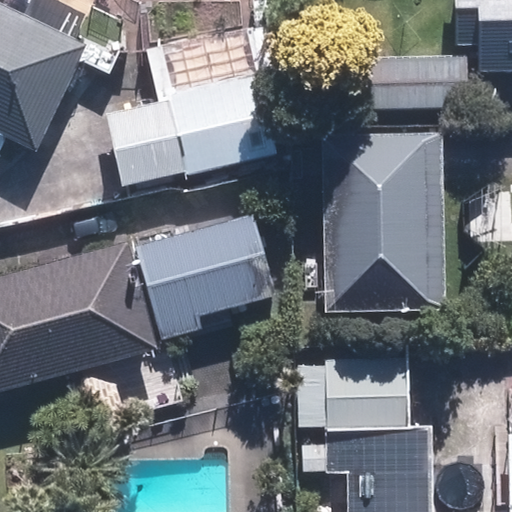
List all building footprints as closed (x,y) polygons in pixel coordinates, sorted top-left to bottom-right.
[(74,53),(0,18),(0,141),(27,154),(74,53)] [(339,63),(338,115),(453,117),(454,65),(339,63)] [(176,101),(111,116),(128,184),(190,169),(191,173),(275,153),(257,78),(175,97),(176,101)] [(436,314),(431,141),(314,145),(319,318),(436,314)] [(247,221),(139,252),(165,344),(196,335),(193,324),(270,302),(247,221)] [(0,286),(0,394),(143,358),(116,256),(0,286)] [(395,367),(320,368),(321,431),(396,430),(395,367)] [(420,511),(420,437),(322,438),(323,476),(344,476),(344,511),(420,511)]
